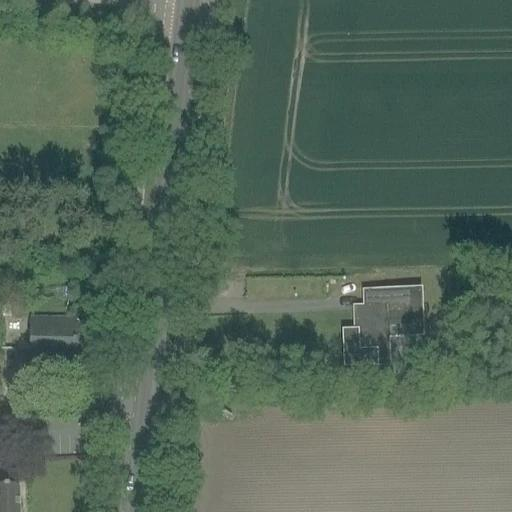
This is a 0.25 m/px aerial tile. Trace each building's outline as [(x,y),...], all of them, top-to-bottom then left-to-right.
[(484,295),(467,296),(468,311),(484,311),(484,295)] [(391,310),(385,310),(386,338),(423,336),(421,297),(391,298),(391,310)] [(356,335),(344,336),(345,367),(387,365),(386,338),(385,310),(391,310),(391,298),(365,299),(366,308),(366,320),(356,321),(356,335)] [(83,362),(83,326),(78,326),(78,320),(30,319),(29,368),(76,368),(76,362),(83,362)] [(0,511),(19,511),(19,488),(0,488),(0,511)]
